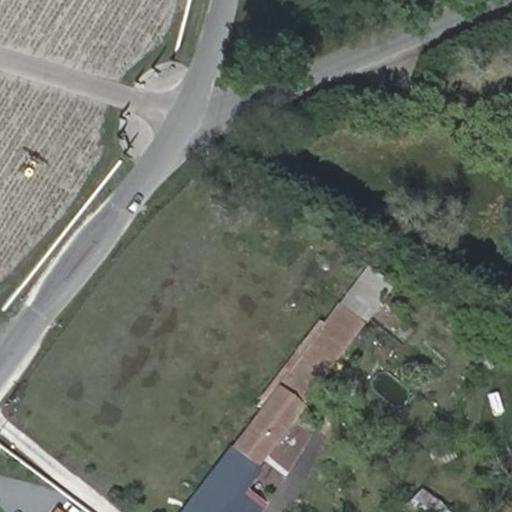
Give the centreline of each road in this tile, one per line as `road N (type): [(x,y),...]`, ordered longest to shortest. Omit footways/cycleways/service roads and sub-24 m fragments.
road 1 (tertiary): [(196,117),(500,0)]
road 2 (tertiary): [(18,348),(196,117)]
road 3 (unclassified): [(196,117),(0,58)]
road 4 (unclassified): [(224,0),(196,117)]
